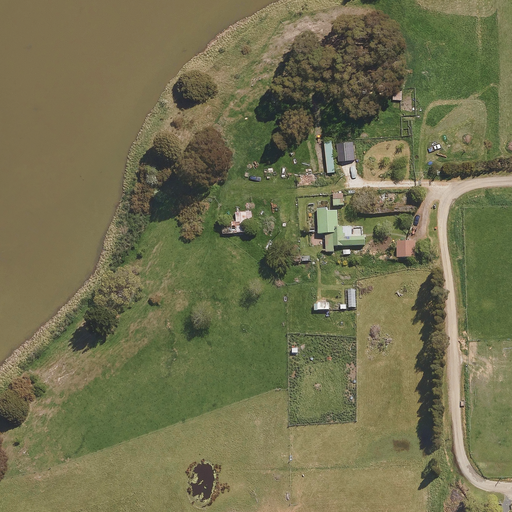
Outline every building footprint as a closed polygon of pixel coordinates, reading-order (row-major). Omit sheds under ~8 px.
[(402,91),(394,90),(393,99),(402,100),(402,91)] [(334,146),(327,147),(328,171),(335,171),(334,146)] [(343,193),(333,194),(333,206),(343,205),(343,193)] [(337,208),(317,209),(318,233),(325,233),(326,252),(334,251),(333,246),(365,245),(364,226),(337,227),(337,208)] [(252,212),(235,211),(235,222),(222,222),(221,234),(251,234),(252,212)] [(415,242),(397,242),(397,257),(415,257),(415,242)]
